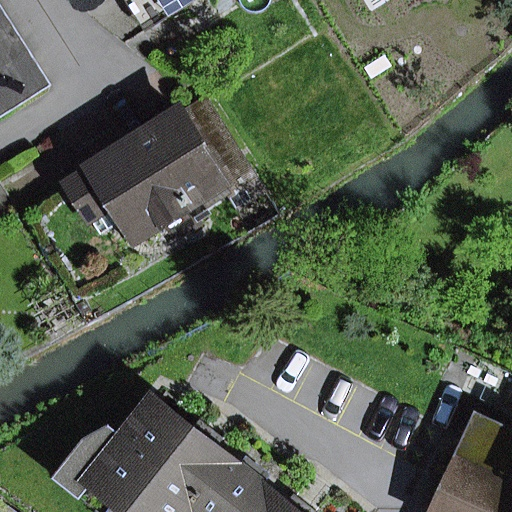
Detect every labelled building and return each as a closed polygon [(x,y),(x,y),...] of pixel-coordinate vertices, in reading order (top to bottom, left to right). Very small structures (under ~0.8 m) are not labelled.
[(85,0),(92,9),(106,0),(85,0)] [(126,0),(147,33),(156,28),(138,0),(126,0)] [(138,0),(156,28),(200,0),(138,0)] [(0,7),(0,118),(50,87),(0,7)] [(419,93),(398,107),(415,131),(436,116),(419,93)] [(241,206),(262,193),(203,100),(182,113),(227,184),(234,194),(241,206)] [(189,207),(227,184),(182,113),(71,184),(104,235),(128,220),(140,239),(189,207)] [(189,207),(196,218),(234,194),(227,184),(189,207)] [(125,506),(132,511),(199,511),(236,466),(217,451),(193,432),(157,404),(128,441),(113,429),(89,441),(59,479),(83,497),(95,482),(125,506)] [(511,511),(511,433),(480,418),(434,511),(511,511)] [(217,451),(226,439),(202,420),(193,432),(217,451)] [(293,511),(286,506),(236,466),(199,511),(293,511)] [(101,511),(119,511),(125,506),(95,482),(83,497),(101,511)] [(293,511),(317,511),(296,495),(286,506),(293,511)]
